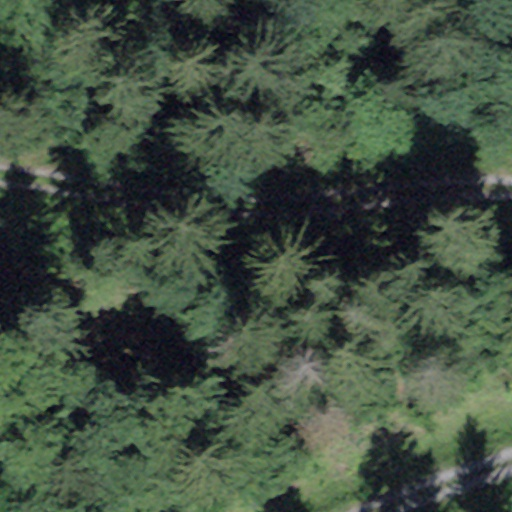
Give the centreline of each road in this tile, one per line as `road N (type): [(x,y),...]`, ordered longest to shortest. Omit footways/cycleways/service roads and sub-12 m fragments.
road 1 (track): [(511,199),(444,196),(316,210),(131,195),(0,171)]
road 2 (track): [(401,511),(511,464)]
